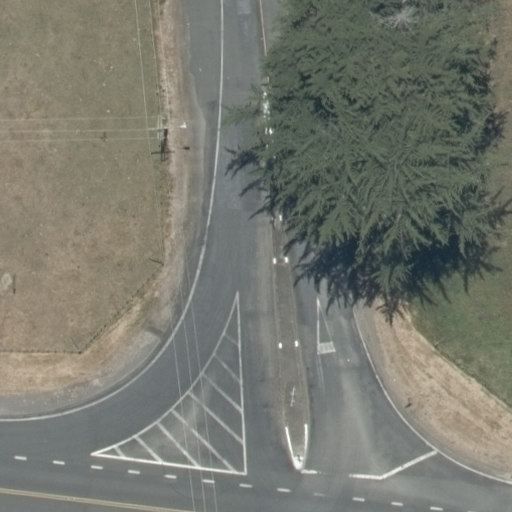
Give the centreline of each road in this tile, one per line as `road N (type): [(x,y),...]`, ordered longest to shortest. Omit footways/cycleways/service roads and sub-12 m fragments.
road 1 (primary): [(262,0),(287,98),(318,304),(373,477),(370,511)]
road 2 (trunk): [(0,439),(77,438),(132,409),(180,365),(219,297),(247,153)]
road 3 (primary): [(267,511),(272,469),(247,153)]
road 4 (trunk): [(0,491),(184,511)]
road 5 (primary): [(247,153),(258,0)]
